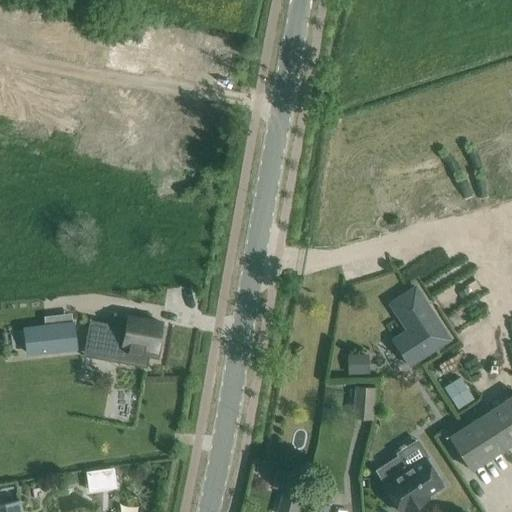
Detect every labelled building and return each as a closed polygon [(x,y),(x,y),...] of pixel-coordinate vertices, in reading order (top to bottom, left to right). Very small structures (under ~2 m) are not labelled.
[(0,0),(0,37),(6,39),(15,0),(0,0)] [(52,51),(109,67),(120,28),(90,20),(92,10),(66,2),(52,51)] [(158,33),(148,71),(230,92),(240,53),(158,33)] [(0,118),(16,61),(0,56),(0,118)] [(389,304),(406,330),(391,340),(408,365),(448,338),(414,287),(389,304)] [(113,315),(111,325),(94,322),(91,340),(101,342),(99,356),(118,359),(118,365),(146,369),(147,358),(158,360),(160,350),(155,349),(160,323),(113,315)] [(27,328),(30,354),(78,347),(74,322),(27,328)] [(372,372),(372,352),(349,352),(349,372),(372,372)] [(84,386),(81,367),(33,374),(36,394),(84,386)] [(459,379),(444,388),(456,408),(471,398),(459,379)] [(353,417),(372,418),(374,388),(355,387),(353,417)] [(511,443),(511,395),(449,436),(471,470),(511,443)] [(400,511),(403,510),(404,511),(405,511),(428,498),(426,495),(442,485),(425,458),(408,468),(400,456),(377,471),(385,483),(382,485),(388,494),(391,498),(399,511),(400,511)] [(297,511),(307,475),(277,467),(272,487),(283,489),(276,511),(297,511)] [(307,511),(329,511),(334,493),(307,486),(305,498),(310,500),(307,511)] [(0,503),(0,511),(21,511),(19,499),(4,502),(0,503)]
